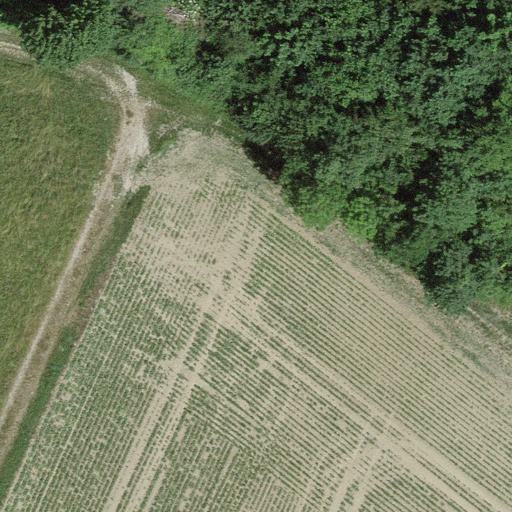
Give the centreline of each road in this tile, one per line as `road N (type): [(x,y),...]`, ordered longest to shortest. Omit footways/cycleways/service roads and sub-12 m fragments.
road 1 (track): [(132,106),(320,199),(511,373)]
road 2 (track): [(0,422),(132,106)]
road 3 (track): [(0,67),(132,106)]
